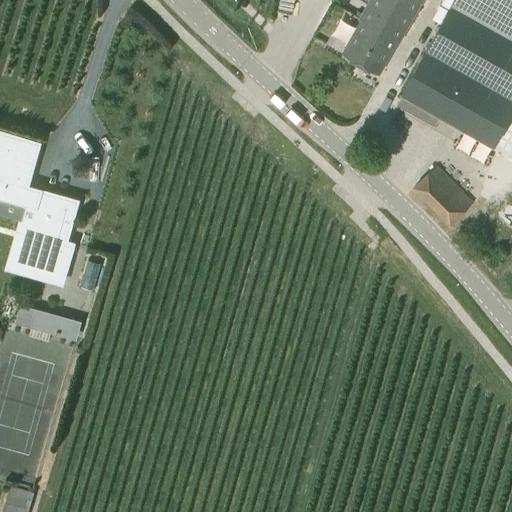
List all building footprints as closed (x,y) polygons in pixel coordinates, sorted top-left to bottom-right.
[(399,42),(422,0),(369,0),(358,20),(361,21),(342,54),(378,74),(396,41),(399,42)] [(440,35),(430,54),(426,52),(403,94),(496,145),(511,116),(511,98),(471,76),(481,57),(486,60),(511,13),(511,0),(482,0),(473,17),(445,1),(429,29),(440,35)] [(72,224),(78,203),(69,200),(70,199),(27,186),(40,144),(0,132),(0,192),(27,201),(24,211),(35,214),(21,262),(65,275),(74,244),(58,239),(63,222),(72,224)] [(450,225),(451,224),(473,202),(436,165),(413,185),(450,225)] [(15,323),(76,340),(82,320),(20,304),(15,323)] [(2,511),(28,511),(36,489),(11,482),(2,511)]
